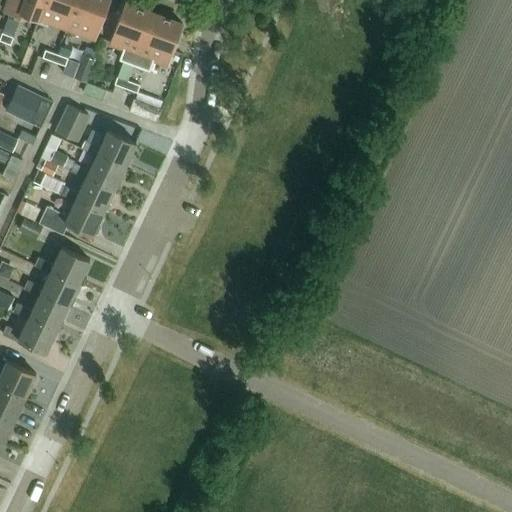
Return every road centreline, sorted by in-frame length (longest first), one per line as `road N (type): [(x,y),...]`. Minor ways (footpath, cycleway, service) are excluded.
road 1 (residential): [(511,501),(112,312)]
road 2 (residential): [(112,312),(192,143),(205,30),(217,0)]
road 3 (residential): [(18,511),(112,312)]
